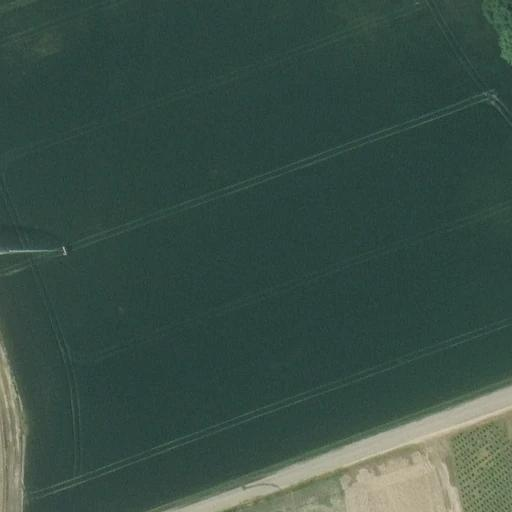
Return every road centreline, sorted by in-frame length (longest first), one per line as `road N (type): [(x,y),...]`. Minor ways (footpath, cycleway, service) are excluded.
road 1 (unclassified): [(204,511),(511,402)]
road 2 (track): [(0,364),(24,442),(17,511)]
